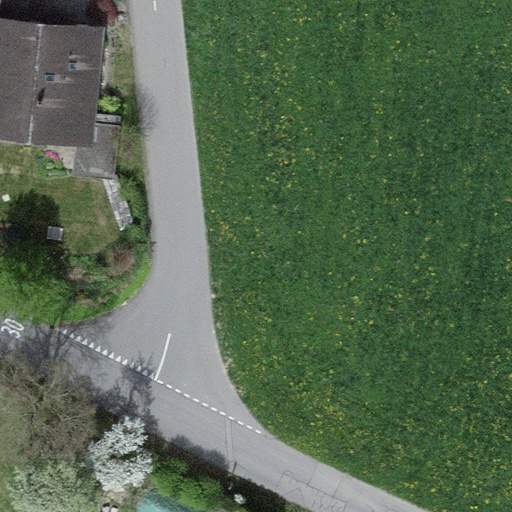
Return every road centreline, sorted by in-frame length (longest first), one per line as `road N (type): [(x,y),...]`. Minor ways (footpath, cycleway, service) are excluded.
road 1 (residential): [(146,0),(169,290),(137,396)]
road 2 (unclassified): [(137,396),(370,511)]
road 3 (unclassified): [(0,331),(137,396)]
